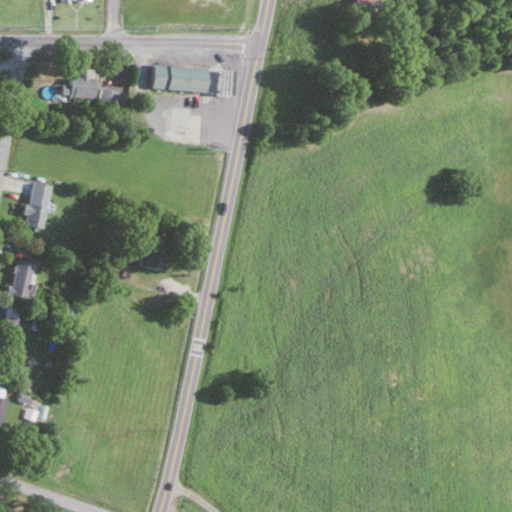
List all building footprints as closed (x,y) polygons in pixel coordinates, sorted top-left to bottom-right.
[(203,66),(148,64),(147,88),(202,91),(203,66)] [(229,69),(214,68),(213,93),(228,94),(229,69)] [(93,77),(85,77),(86,72),(75,72),(74,77),(65,76),(65,83),(58,83),(57,95),(93,96),(93,77)] [(120,90),(98,87),(95,103),(117,107),(120,90)] [(40,225),(45,182),(28,180),(25,202),(19,201),(18,212),(22,212),(21,223),(40,225)] [(137,252),(135,264),(160,267),(164,236),(147,234),(144,253),(137,252)] [(29,260),(12,257),(7,283),(3,283),(1,292),(28,297),(31,281),(26,280),(29,260)] [(0,348),(8,349),(15,306),(2,304),(0,319),(0,348)]
